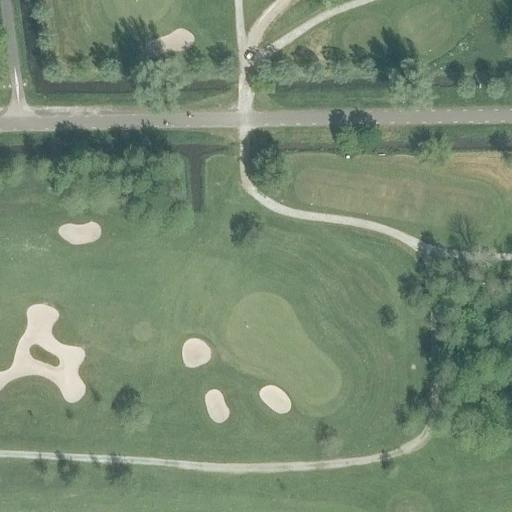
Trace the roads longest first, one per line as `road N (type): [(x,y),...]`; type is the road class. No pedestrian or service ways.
road 1 (track): [(0,455),(300,468),(388,458),(426,435),(435,412),(428,255),(391,233),(280,211),(249,183),(244,68),(253,39),(288,0)]
road 2 (unclassified): [(19,126),(511,119)]
road 3 (track): [(368,0),(298,31),(244,68),(238,0)]
